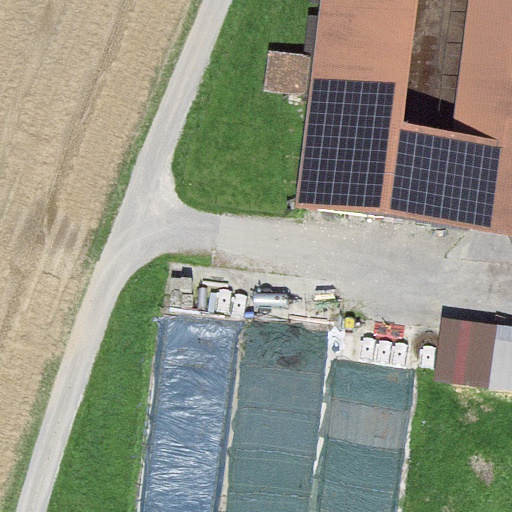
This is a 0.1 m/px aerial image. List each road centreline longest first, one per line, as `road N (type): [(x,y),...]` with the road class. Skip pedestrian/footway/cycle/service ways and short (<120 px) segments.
road 1 (track): [(37,511),(80,366),(232,0)]
road 2 (track): [(511,294),(406,268),(140,232)]
